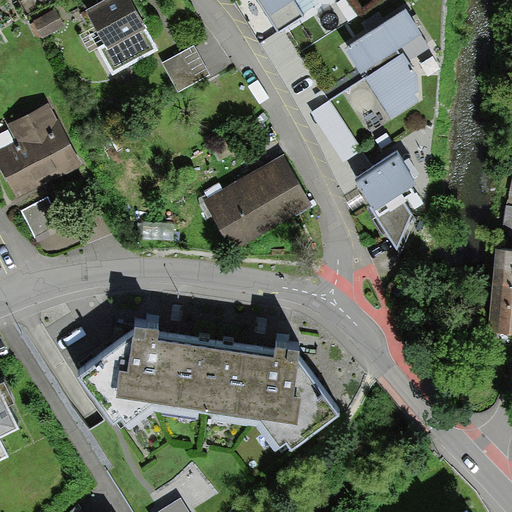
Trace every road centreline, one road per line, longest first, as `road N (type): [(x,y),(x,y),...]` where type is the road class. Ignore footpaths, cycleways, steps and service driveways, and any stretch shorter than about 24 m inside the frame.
road 1 (residential): [(328,297),(337,232),(287,127),(201,0)]
road 2 (residential): [(0,307),(109,274),(244,278),(328,297)]
road 3 (residential): [(328,297),(437,428),(477,462)]
